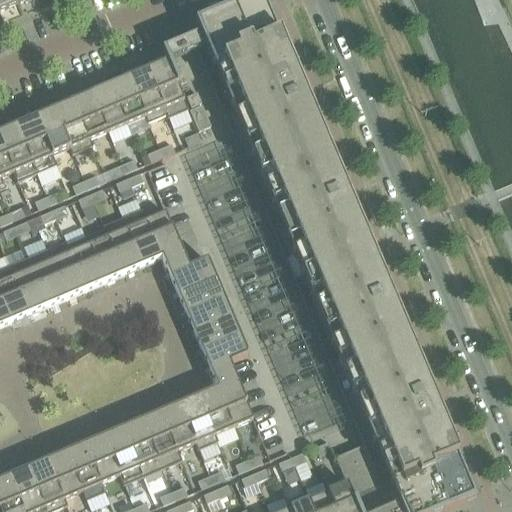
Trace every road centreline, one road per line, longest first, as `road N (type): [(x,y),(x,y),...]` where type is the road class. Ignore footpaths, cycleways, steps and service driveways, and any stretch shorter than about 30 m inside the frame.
road 1 (tertiary): [(323,0),(511,446)]
road 2 (residential): [(0,74),(176,0)]
